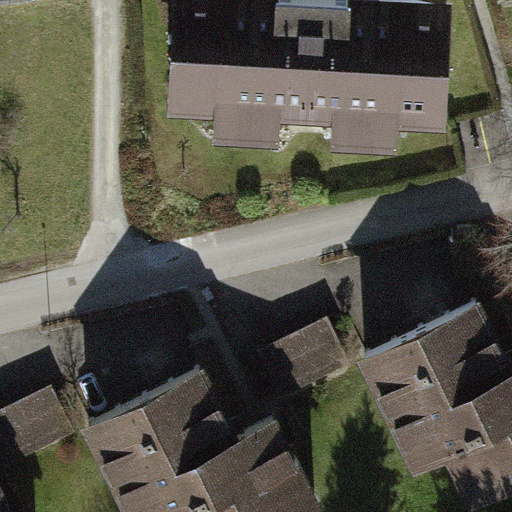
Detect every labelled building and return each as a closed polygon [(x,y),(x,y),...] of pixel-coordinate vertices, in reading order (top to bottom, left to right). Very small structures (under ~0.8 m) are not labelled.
[(458,0),(173,0),(168,112),(211,115),(210,131),(282,134),(284,113),(332,115),(337,135),(392,138),(394,113),(452,117),(458,0)] [(511,344),(487,289),(359,348),(417,473),(448,458),(470,506),(511,487),(511,344)] [(324,323),(260,355),(284,396),(345,364),(324,323)] [(210,358),(88,418),(134,511),(320,511),(332,507),(281,404),(242,423),(210,358)] [(50,385),(0,411),(0,448),(8,463),(73,428),(50,385)] [(0,511),(23,511),(7,476),(0,478),(0,511)]
